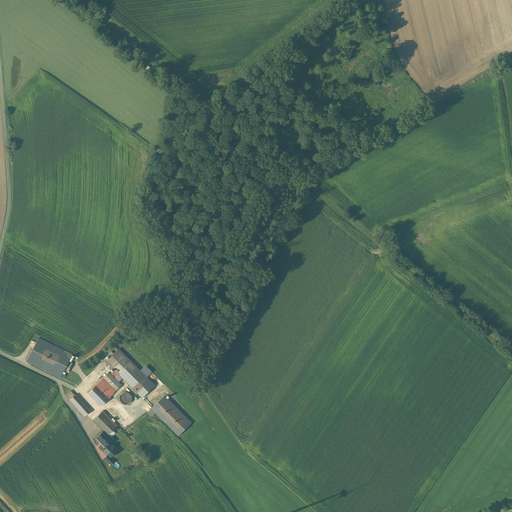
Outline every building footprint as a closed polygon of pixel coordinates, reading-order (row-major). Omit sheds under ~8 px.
[(71,354),(38,338),(27,361),(31,363),(40,367),(60,377),(64,370),(67,372),(72,363),(68,361),(71,354)] [(147,377),(119,349),(106,361),(111,366),(109,368),(111,370),(113,368),(115,370),(119,375),(123,378),(128,383),(142,398),(155,386),(147,377)] [(110,374),(115,379),(119,375),(115,370),(110,374)] [(121,385),(118,382),(115,379),(110,374),(109,372),(88,393),(101,406),(121,385)] [(84,416),(90,411),(75,394),(74,395),(71,391),(65,395),(69,399),(84,416)] [(127,392),(126,392),(124,392),(123,393),(121,394),(120,395),(120,397),(119,398),(120,400),(120,401),(121,403),(122,404),(124,404),(126,404),(127,404),(129,404),(130,403),(131,401),(132,400),(132,398),(132,397),(131,395),(130,394),(129,393),(127,392)] [(191,423),(165,396),(148,413),(151,417),(156,412),(178,435),(191,423)] [(117,426),(102,411),(93,420),(103,430),(107,435),(116,426),(117,426)] [(107,435),(103,430),(95,438),(104,447),(109,442),(112,440),(107,435)] [(117,450),(109,442),(104,447),(102,449),(107,455),(110,457),(117,450)] [(110,457),(107,455),(104,458),(110,464),(114,461),(110,457)]
